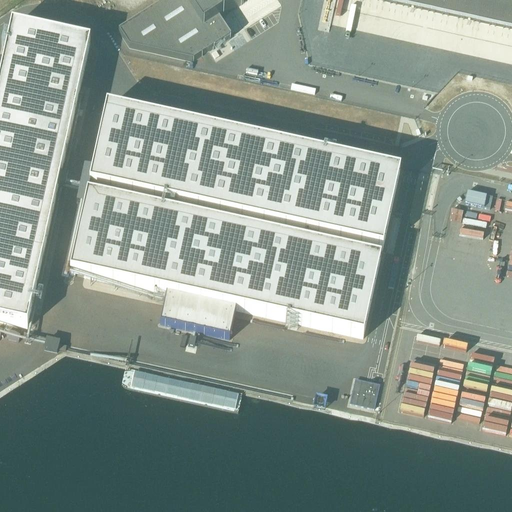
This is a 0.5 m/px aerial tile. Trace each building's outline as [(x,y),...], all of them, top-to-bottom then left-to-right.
[(168,0),(118,32),(129,49),(192,63),(230,38),(227,34),(222,25),(218,20),(243,4),(240,0),(168,0)] [(511,0),(376,0),(381,1),(393,4),(406,6),(411,8),(419,9),(431,12),(446,15),(460,18),(468,20),(476,22),(492,25),(506,29),(511,29),(511,0)] [(0,323),(27,329),(77,104),(90,46),(11,28),(0,80),(0,323)] [(154,64),(153,69),(180,75),(181,70),(154,64)] [(178,89),(152,84),(151,88),(177,94),(178,89)] [(186,94),(186,95),(255,111),(257,103),(258,100),(188,84),(187,88),(183,87),(182,93),(186,94)] [(106,109),(89,187),(382,252),(399,174),(106,109)] [(397,136),(399,124),(393,123),(391,135),(397,136)] [(467,193),(464,205),(489,210),(492,199),(467,193)] [(87,197),(69,275),(165,296),(159,326),(230,341),(235,317),(236,312),(363,340),(380,261),(87,197)] [(479,217),(470,275),(482,277),(491,219),(479,217)] [(480,309),(476,322),(500,328),(503,315),(480,309)] [(46,350),(59,352),(60,341),(47,339),(46,350)] [(398,407),(403,381),(392,379),(386,404),(398,407)] [(355,382),(350,406),(373,411),(379,387),(355,382)]
